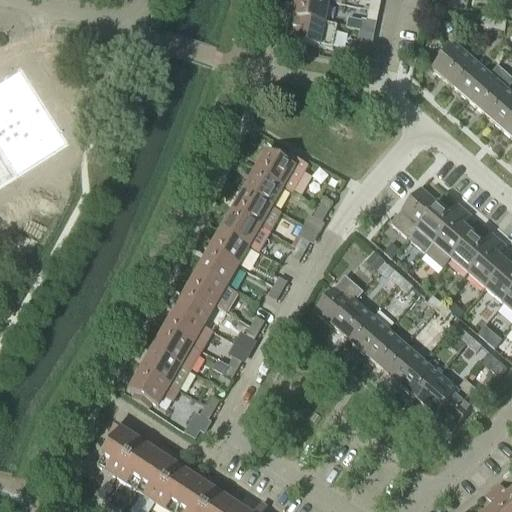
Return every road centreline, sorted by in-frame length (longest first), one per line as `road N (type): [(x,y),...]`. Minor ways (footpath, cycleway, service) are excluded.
road 1 (residential): [(424,128),(342,223),(227,423),(238,445),(343,511)]
road 2 (residential): [(424,128),(380,82),(397,0)]
road 3 (residential): [(408,511),(511,411)]
